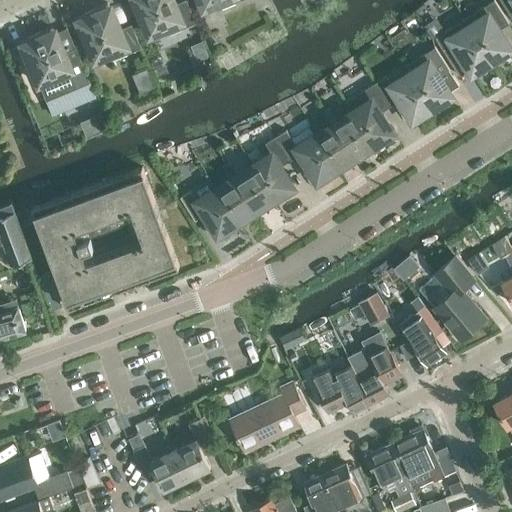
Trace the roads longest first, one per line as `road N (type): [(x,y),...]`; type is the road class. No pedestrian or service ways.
road 1 (residential): [(0,378),(110,340),(353,233),(511,140)]
road 2 (residential): [(182,511),(451,385)]
road 3 (residential): [(494,511),(451,385)]
